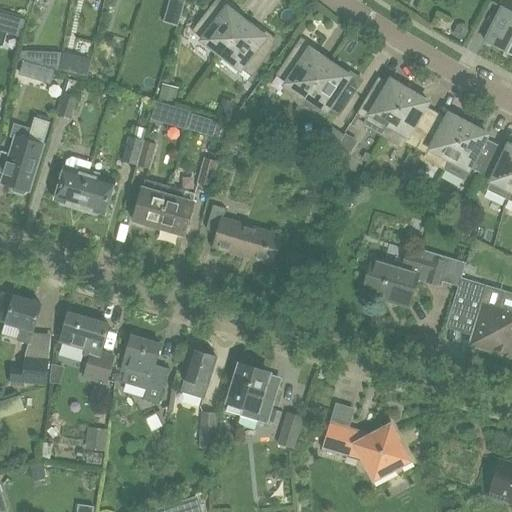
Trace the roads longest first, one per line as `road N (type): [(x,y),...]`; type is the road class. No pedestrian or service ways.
road 1 (residential): [(511,398),(0,247)]
road 2 (residential): [(511,101),(332,0)]
